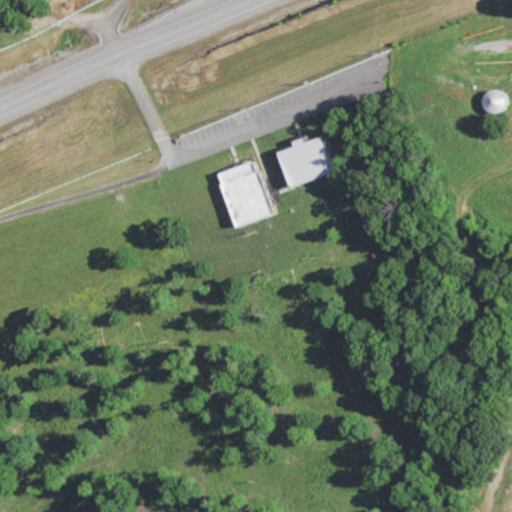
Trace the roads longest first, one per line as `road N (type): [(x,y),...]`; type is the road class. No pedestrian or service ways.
road 1 (residential): [(174,168),(440,66),(511,5)]
road 2 (trunk): [(0,103),(244,0)]
road 3 (residential): [(0,219),(174,168)]
road 4 (residential): [(116,53),(174,168)]
